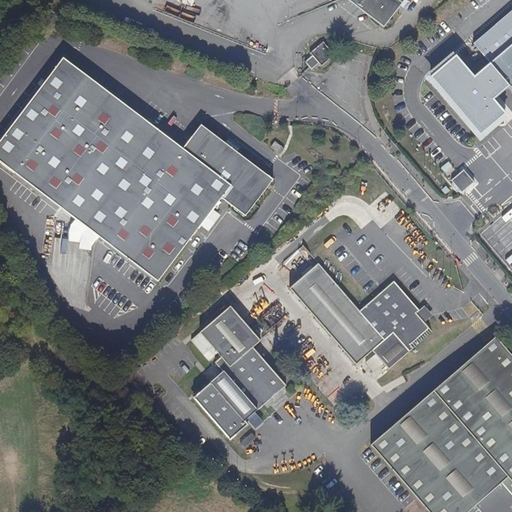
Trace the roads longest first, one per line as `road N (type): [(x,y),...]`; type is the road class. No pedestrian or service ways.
road 1 (unknown): [(490,277),(462,300),(438,301),(347,211),(272,263),(267,276),(275,292),(386,405)]
road 2 (unclassified): [(278,101),(346,118),(368,133),(511,302)]
road 3 (unknown): [(335,452),(310,440),(261,464),(240,465),(157,371)]
road 4 (unknown): [(505,295),(386,405)]
